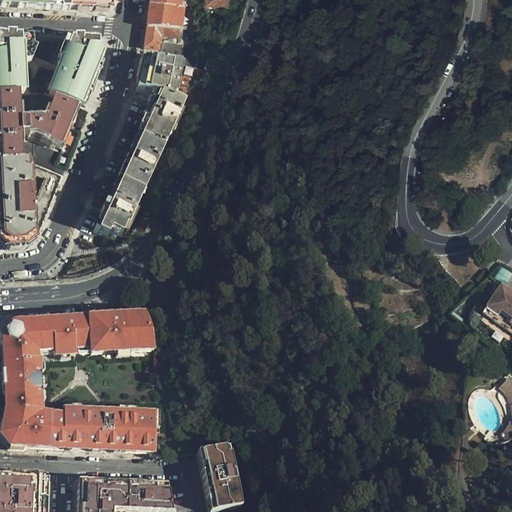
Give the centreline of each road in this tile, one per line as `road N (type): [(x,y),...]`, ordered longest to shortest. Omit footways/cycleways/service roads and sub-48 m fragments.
road 1 (secondary): [(0,299),(89,291),(138,259),(197,158),(257,0)]
road 2 (residential): [(474,0),(467,34),(410,152),(406,204),(408,223),(430,243),(459,244),(489,222)]
road 3 (residential): [(0,268),(29,264),(57,238),(108,113),(127,29)]
road 4 (residential): [(62,466),(186,471),(192,503)]
road 5 (residential): [(127,29),(0,21)]
